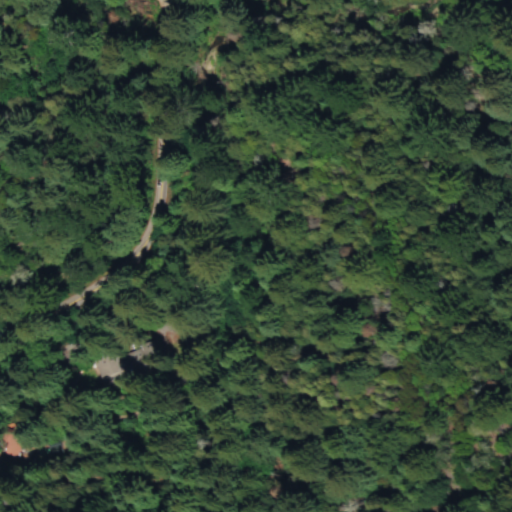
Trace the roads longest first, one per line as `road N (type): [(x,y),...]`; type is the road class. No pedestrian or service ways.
road 1 (track): [(0,407),(44,410),(210,360),(252,297),(238,226),(289,166),(325,147),(385,242),(404,367),(469,511)]
road 2 (tertiary): [(0,323),(72,288),(114,255),(136,200),(139,89),(158,0)]
